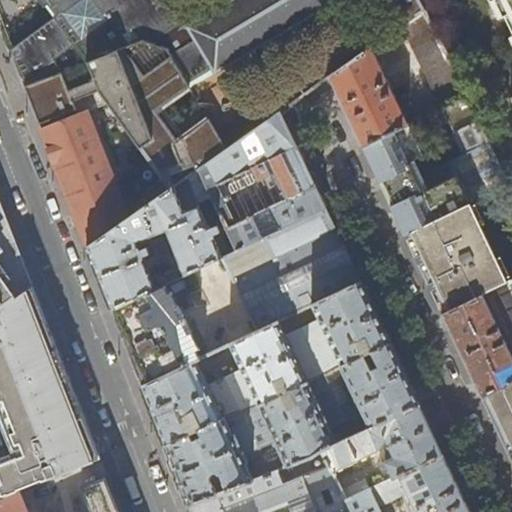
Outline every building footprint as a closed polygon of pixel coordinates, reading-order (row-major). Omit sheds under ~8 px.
[(233,0),(188,27),(187,27),(166,0),(39,0),(45,9),(47,7),(55,18),(11,51),(13,57),(25,87),(62,73),(88,63),(144,41),(168,49),(191,88),(338,0),(387,0),(403,25),(423,11),(417,0),(233,0)] [(511,0),(496,0),(511,34),(511,95),(509,97),(511,102),(511,0)] [(466,99),(423,11),(403,25),(401,26),(442,110),(447,108),(466,99)] [(62,73),(25,87),(30,99),(38,121),(42,131),(86,114),(107,104),(147,163),(121,181),(127,196),(120,199),(128,219),(189,176),(228,149),(212,123),(187,141),(165,109),(192,89),(191,88),(168,49),(144,41),(88,63),(95,80),(68,90),(62,73)] [(408,125),(371,48),(329,77),(338,96),(363,146),(408,125)] [(280,112),(306,93),(301,86),(273,106),(278,113),(280,112)] [(403,166),(423,156),(408,125),(363,146),(380,183),(398,222),(404,235),(507,186),(466,99),(447,108),(468,154),(405,181),(402,174),(406,172),(403,166)] [(322,201),(280,112),(278,113),(228,149),(189,176),(195,190),(208,185),(238,251),(326,209),(322,201)] [(86,114),(42,131),(88,247),(128,219),(120,199),(86,114)] [(152,276),(138,241),(168,230),(186,275),(225,257),(211,225),(209,225),(195,190),(189,176),(128,219),(88,247),(101,282),(112,310),(166,284),(169,283),(167,276),(162,277),(160,273),(152,276)] [(511,281),(511,194),(507,186),(404,235),(426,281),(442,315),(511,281)] [(0,201),(0,309),(33,286),(27,270),(15,240),(10,227),(0,201)] [(359,278),(326,209),(238,251),(225,257),(258,331),(279,321),(313,305),(361,282),(359,278)] [(478,390),(481,398),(511,383),(511,281),(442,315),(445,322),(478,390)] [(366,293),(361,282),(313,305),(320,319),(285,335),(279,321),(258,331),(231,343),(242,369),(228,376),(227,372),(220,375),(222,379),(208,385),(197,360),(142,386),(146,396),(165,446),(225,418),(260,406),(390,343),(387,338),(366,293)] [(182,318),(166,284),(112,310),(116,320),(123,337),(142,386),(197,360),(200,358),(194,345),(203,341),(198,329),(189,333),(184,322),(187,321),(185,317),(182,318)] [(94,461),(101,459),(75,392),(49,326),(33,286),(0,309),(0,498),(18,492),(94,461)] [(415,397),(390,343),(260,406),(225,418),(165,446),(185,495),(189,505),(253,480),(246,465),(247,464),(249,459),(246,453),(272,443),(275,449),(279,450),(280,450),(288,466),(311,457),(323,451),(336,445),(329,428),(364,412),(372,428),(419,405),(415,397)] [(511,383),(481,398),(511,461),(511,383)] [(428,423),(419,405),(372,428),(336,445),(323,451),(333,471),(380,450),(393,478),(443,454),(428,423)] [(333,471),(323,451),(311,457),(288,466),(253,480),(189,505),(191,511),(352,511),(347,500),(342,491),(333,471)] [(470,511),(462,495),(443,454),(393,478),(370,489),(347,500),(352,511),(470,511)] [(89,511),(121,511),(107,476),(101,478),(79,487),(89,511)] [(366,480),(342,491),(347,500),(370,489),(366,480)] [(26,511),(18,492),(0,498),(0,511),(26,511)]
